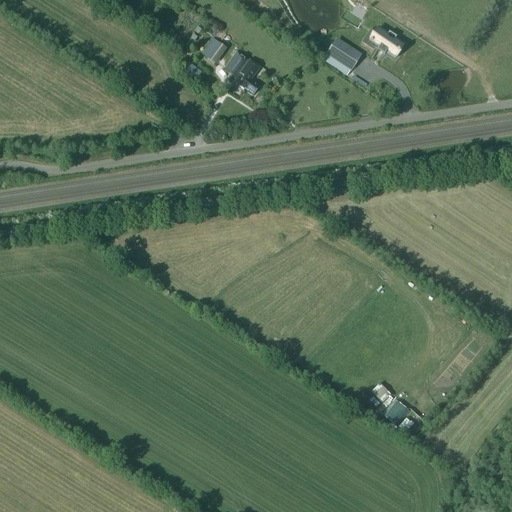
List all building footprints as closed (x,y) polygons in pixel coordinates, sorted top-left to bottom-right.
[(397,54),(398,54),(402,49),(401,48),(404,44),(379,28),(371,39),(372,42),(379,47),(377,50),(385,55),(386,53),(394,58),(397,54)] [(200,56),(215,65),(225,47),(210,39),(200,56)] [(351,70),(360,56),(337,41),(328,54),(351,70)] [(245,89),(246,88),(254,94),(260,87),(253,82),(254,81),(252,79),(260,67),(251,60),(250,61),(237,52),(224,69),(241,82),(239,85),(245,89)] [(370,391),(381,403),(389,394),(378,383),(370,391)] [(386,418),(391,410),(386,407),(381,415),(386,418)]
